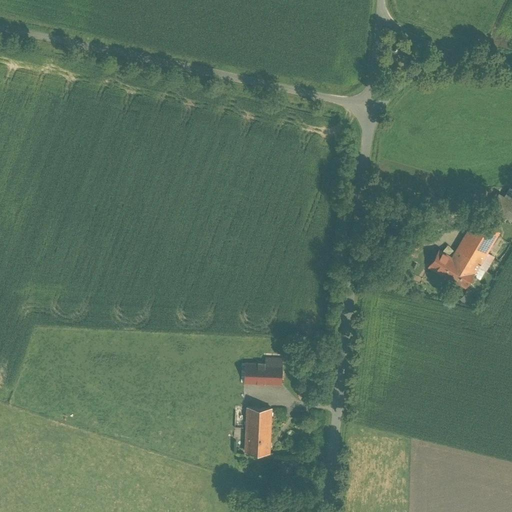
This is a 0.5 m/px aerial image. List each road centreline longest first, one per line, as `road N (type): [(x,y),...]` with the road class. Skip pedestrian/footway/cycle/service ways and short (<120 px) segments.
road 1 (unclassified): [(326,511),(370,107)]
road 2 (unclassified): [(0,29),(370,107)]
